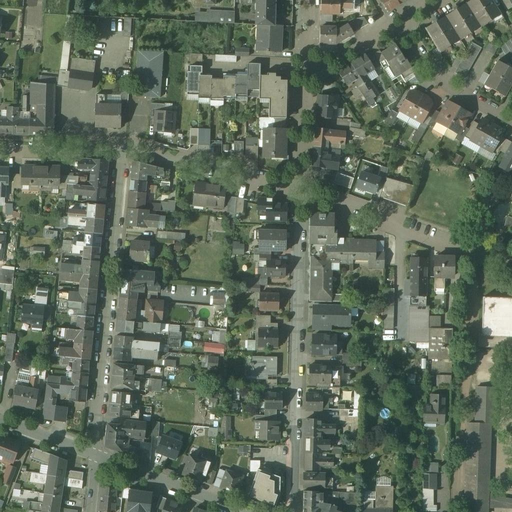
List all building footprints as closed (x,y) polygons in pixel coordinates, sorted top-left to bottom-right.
[(195,0),(204,0),(215,1),(216,1),(215,0),(255,0),(255,4),(254,4),(254,11),(255,11),(254,25),(261,26),(274,26),(275,0),(276,0),(275,0),(195,0)] [(339,0),(320,0),(320,15),(332,15),(339,15),(339,9),(339,0)] [(351,1),(339,0),(339,9),(351,10),(351,1)] [(401,3),(399,0),(380,0),(388,12),(401,3)] [(491,0),(472,0),(466,4),(480,27),(501,15),(491,0)] [(480,27),(466,4),(458,8),(457,7),(455,7),(453,8),(452,10),(453,12),(445,16),(460,40),(480,27)] [(234,11),(207,10),(206,13),(194,12),(193,22),(233,24),(234,11)] [(332,15),(320,15),(319,25),(331,23),(332,15)] [(438,21),(437,20),(435,19),(432,21),(431,23),(432,24),(425,29),(436,48),(438,51),(439,52),(460,40),(445,16),(438,21)] [(132,18),(119,18),(119,28),(125,28),(125,36),(133,36),(132,18)] [(363,18),(352,20),(352,23),(347,26),(352,34),(367,24),(363,18)] [(274,26),(261,26),(260,41),(257,41),(256,51),(267,52),(268,52),(280,53),(282,27),(274,26)] [(328,28),(319,28),(319,44),(335,44),(335,45),(340,42),(340,41),(352,34),(347,26),(339,31),(335,31),(335,30),(328,29),(328,28)] [(511,37),(499,45),(499,46),(505,55),(511,50),(511,37)] [(489,40),(483,50),(488,52),(494,43),(489,40)] [(481,49),(471,43),(468,48),(478,54),(481,49)] [(499,45),(494,43),(488,52),(493,55),(499,46),(499,45)] [(402,57),(394,45),(381,54),(385,61),(388,66),(395,77),(399,74),(409,69),(410,68),(403,56),(402,57)] [(438,51),(436,48),(431,51),(437,61),(442,57),(439,52),(438,51)] [(478,54),(468,48),(466,53),(475,59),(478,54)] [(248,49),(235,49),(235,56),(248,57),(248,49)] [(380,53),(379,51),(374,54),(380,64),(385,61),(381,54),(380,53)] [(475,59),(466,53),(463,58),(473,64),(475,59)] [(202,55),(191,54),(190,67),(202,67),(202,55)] [(378,95),(365,74),(373,69),(364,54),(350,63),(373,99),(378,95)] [(456,57),(452,66),(457,69),(457,68),(460,63),(462,59),(456,57)] [(96,61),(72,58),(71,70),(94,73),(96,61)] [(473,64),(463,58),(462,59),(460,63),(470,69),(473,64)] [(505,66),(497,61),(498,61),(497,61),(489,76),(483,85),(505,97),(511,84),(511,69),(510,69),(511,67),(511,65),(508,64),(506,64),(505,66)] [(373,99),(350,63),(337,71),(346,86),(354,81),(358,88),(351,92),(355,98),(361,94),(369,106),(375,102),(373,99)] [(470,69),(460,63),(457,68),(467,74),(470,69)] [(280,78),(275,78),(276,75),(267,75),(267,80),(260,79),(260,65),(248,64),(247,76),(236,76),(236,78),(224,77),(224,80),(212,79),(212,77),(200,77),(200,74),(202,74),(202,67),(190,67),(190,73),(188,73),(187,92),(199,93),(199,96),(211,96),(211,99),(223,99),(223,97),(235,97),(235,95),(247,95),(247,90),(259,91),(259,100),(270,100),(269,119),(274,119),(286,119),(287,82),(280,81),(280,78)] [(162,67),(137,65),(135,96),(160,98),(162,67)] [(467,74),(457,68),(457,69),(454,73),(464,79),(467,74)] [(409,69),(399,74),(402,80),(412,74),(409,69)] [(67,71),(60,70),(58,86),(64,87),(67,71)] [(94,73),(71,70),(68,87),(92,91),(94,73)] [(424,81),(418,71),(413,74),(419,84),(424,81)] [(489,76),(483,73),(478,83),(483,85),(489,76)] [(54,86),(30,83),(30,97),(30,105),(37,105),(37,104),(54,104),(54,86)] [(129,86),(121,86),(120,100),(128,101),(129,86)] [(399,96),(393,86),(388,89),(394,99),(399,96)] [(413,91),(409,93),(399,111),(410,117),(422,96),(413,91)] [(104,104),(105,95),(96,95),(96,127),(110,127),(110,128),(112,128),(112,127),(119,127),(119,128),(120,128),(121,104),(104,104)] [(326,97),(318,96),(316,116),(325,117),(325,118),(335,119),(336,108),(335,107),(336,96),(326,95),(326,97)] [(430,101),(422,96),(410,117),(421,123),(431,105),(430,101)] [(440,114),(436,123),(447,129),(459,108),(448,101),(440,114)] [(164,104),(152,103),(151,116),(156,116),(157,112),(164,112),(164,104)] [(54,104),(37,104),(37,105),(37,119),(29,119),(29,135),(53,136),(54,104)] [(470,114),(459,108),(447,129),(457,135),(458,136),(463,127),(470,114)] [(398,114),(391,110),(384,123),(391,127),(398,114)] [(435,111),(428,124),(434,128),(436,123),(440,114),(435,111)] [(164,112),(157,112),(156,116),(155,131),(173,132),(174,113),(164,112)] [(7,119),(0,118),(0,134),(12,135),(12,119),(7,119)] [(269,119),(259,118),(258,130),(264,130),(265,130),(274,130),(274,119),(269,119)] [(18,119),(12,119),(12,135),(29,135),(29,119),(18,119)] [(492,126),(481,120),(478,125),(469,140),(481,147),(492,126)] [(468,130),(464,137),(469,140),(478,125),(473,122),(468,130)] [(419,126),(411,140),(417,144),(425,130),(419,126)] [(492,126),(481,147),(492,153),(501,137),(503,133),(492,126)] [(463,127),(458,136),(457,135),(454,139),(461,143),(464,137),(468,130),(463,127)] [(365,131),(350,128),(348,135),(364,138),(365,131)] [(198,129),(190,129),(190,145),(197,145),(198,129)] [(329,130),(315,129),(313,147),(324,149),(327,149),(327,143),(340,144),(340,133),(328,132),(329,130)] [(274,130),(265,130),(264,130),(263,158),(285,158),(286,130),(274,130)] [(506,140),(501,137),(492,153),(497,156),(500,152),(506,140)] [(258,140),(246,139),(245,141),(245,156),(245,160),(257,161),(258,140)] [(506,140),(500,152),(505,154),(511,143),(506,140)] [(245,141),(236,141),(235,155),(245,156),(245,141)] [(511,142),(505,154),(498,168),(508,173),(507,174),(511,176),(511,142)] [(327,149),(324,149),(313,147),(311,166),(338,169),(338,150),(327,149)] [(104,161),(78,160),(78,165),(78,170),(91,171),(91,174),(107,176),(108,164),(104,161)] [(156,168),(135,163),(132,165),(130,180),(146,181),(146,176),(154,177),(155,177),(156,168)] [(416,167),(404,164),(402,170),(415,173),(416,167)] [(40,167),(22,167),(23,168),(23,175),(21,175),(21,185),(22,185),(30,185),(29,190),(40,191),(40,167)] [(59,168),(40,167),(40,191),(50,191),(50,186),(58,186),(59,186),(59,177),(59,176),(58,176),(58,169),(59,169),(59,168)] [(382,167),(378,177),(385,179),(388,169),(382,167)] [(8,169),(0,168),(0,198),(5,198),(6,186),(8,186),(8,169)] [(162,170),(156,168),(155,177),(154,177),(154,179),(161,179),(162,170)] [(170,171),(162,170),(161,179),(161,182),(169,183),(170,171)] [(337,173),(333,183),(350,189),(353,179),(337,173)] [(379,179),(361,173),(356,187),(374,194),(379,179)] [(107,176),(91,174),(90,183),(89,187),(106,189),(107,176)] [(21,175),(13,175),(13,189),(22,189),(22,185),(21,185),(21,175)] [(67,177),(59,177),(59,186),(58,186),(58,190),(66,191),(67,177)] [(86,180),(79,179),(78,186),(89,187),(90,183),(86,183),(86,180)] [(146,181),(130,180),(129,192),(144,193),(146,181)] [(414,191),(384,183),(379,197),(408,208),(414,191)] [(225,187),(195,184),(194,192),(197,193),(196,203),(203,204),(203,206),(223,209),(225,187)] [(89,187),(78,186),(77,194),(85,195),(85,192),(89,192),(89,187)] [(106,189),(89,187),(89,192),(88,201),(104,203),(106,189)] [(144,193),(129,192),(128,209),(148,211),(160,212),(160,205),(143,204),(144,193)] [(236,198),(228,197),(226,213),(235,214),(236,198)] [(272,199),(258,199),(257,210),(266,210),(266,221),(286,221),(286,204),(272,204),(272,199)] [(167,203),(160,203),(160,205),(160,212),(174,213),(174,201),(167,201),(167,203)] [(104,207),(88,205),(87,214),(87,219),(103,221),(104,207)] [(148,211),(128,209),(126,226),(146,228),(146,227),(157,227),(158,217),(147,216),(148,211)] [(334,215),(310,214),(309,239),(336,240),(336,239),(336,223),(333,223),(334,215)] [(103,221),(87,219),(86,224),(85,233),(101,235),(103,221)] [(58,238),(59,231),(46,230),(46,238),(58,238)] [(285,231),(260,231),(259,249),(259,251),(271,251),(285,251),(285,231)] [(181,234),(156,232),(155,239),(180,242),(181,234)] [(101,235),(85,233),(84,243),(84,247),(100,249),(101,235)] [(81,239),(74,239),(73,246),(84,247),(84,243),(80,243),(81,239)] [(336,240),(309,239),(309,255),(319,255),(319,256),(320,256),(325,256),(325,245),(336,245),(336,240)] [(353,241),(353,246),(352,257),(352,261),(374,262),(374,258),(375,258),(375,254),(375,242),(353,241)] [(149,244),(131,243),(129,261),(147,262),(149,244)] [(234,243),(234,254),(246,254),(246,243),(234,243)] [(336,245),(325,245),(325,256),(325,257),(352,257),(353,246),(336,245)] [(84,247),(73,246),(72,254),(79,255),(80,252),(83,252),(84,247)] [(100,249),(84,247),(83,252),(83,261),(98,263),(100,249)] [(384,254),(375,254),(375,258),(374,258),(374,262),(374,269),(383,269),(384,254)] [(320,256),(319,256),(319,255),(309,255),(309,257),(310,257),(309,295),(314,295),(331,295),(331,272),(330,270),(330,264),(325,264),(325,257),(325,256),(320,256)] [(453,258),(434,258),(434,274),(445,274),(452,274),(453,274),(453,258)] [(426,260),(410,259),(410,281),(405,281),(404,296),(410,296),(425,296),(426,260)] [(98,263),(83,261),(82,271),(81,275),(97,277),(98,263)] [(285,262),(266,262),(266,269),(266,277),(267,277),(284,277),(285,262)] [(78,267),(71,266),(70,272),(70,274),(81,275),(82,271),(78,270),(78,267)] [(14,271),(0,269),(0,276),(13,278),(14,271)] [(266,269),(257,269),(257,278),(256,279),(267,279),(267,277),(266,277),(266,269)] [(154,273),(122,270),(120,291),(144,293),(144,290),(159,292),(159,288),(156,284),(156,282),(153,282),(154,273)] [(70,274),(60,273),(59,277),(64,277),(63,282),(69,283),(70,274)] [(81,275),(70,274),(69,283),(76,283),(77,279),(81,280),(81,275)] [(445,274),(434,274),(434,284),(444,283),(444,280),(445,274)] [(97,277),(81,275),(81,280),(80,289),(96,291),(97,277)] [(13,278),(0,276),(0,284),(12,286),(13,278)] [(48,289),(36,288),(35,294),(33,297),(32,301),(34,304),(34,306),(44,308),(46,308),(48,289)] [(78,295),(68,294),(68,302),(78,303),(80,289),(79,289),(78,295)] [(96,291),(80,289),(78,303),(94,305),(96,291)] [(226,305),(226,289),(212,289),(212,305),(226,305)] [(67,294),(58,293),(57,301),(61,301),(67,302),(67,294)] [(278,294),(259,294),(259,311),(278,311),(278,294)] [(349,295),(331,295),(331,302),(331,303),(349,303),(349,295)] [(425,296),(410,296),(410,307),(425,307),(425,296)] [(511,299),(482,298),(482,334),(478,334),(478,336),(479,336),(478,347),(511,348),(511,299)] [(135,300),(119,299),(117,321),(133,322),(134,312),(135,300)] [(161,303),(145,301),(144,313),(134,312),(133,322),(160,324),(161,303)] [(78,303),(68,302),(67,310),(74,311),(74,307),(78,308),(78,303)] [(94,305),(78,303),(78,308),(77,317),(93,319),(94,305)] [(34,306),(22,305),(21,313),(21,314),(22,314),(21,323),(20,323),(32,325),(33,324),(41,325),(42,325),(42,319),(44,308),(34,306)] [(329,308),(313,308),(312,323),(324,323),(324,325),(339,326),(339,308),(339,307),(329,307),(329,308)] [(349,308),(339,308),(339,326),(349,326),(349,308)] [(452,328),(440,328),(440,317),(429,316),(428,328),(428,338),(428,359),(451,359),(452,328)] [(93,319),(77,317),(76,326),(76,331),(92,333),(93,319)] [(73,319),(65,319),(64,330),(76,331),(76,326),(72,326),(73,319)] [(133,322),(117,321),(116,333),(132,335),(133,330),(136,330),(136,331),(159,333),(160,324),(133,322)] [(270,324),(255,324),(255,342),(258,342),(258,351),(264,351),(264,348),(273,348),(277,348),(277,343),(277,330),(277,324),(270,324)] [(428,328),(420,328),(420,338),(428,338),(428,328)] [(64,330),(57,329),(56,338),(64,339),(64,330)] [(76,331),(64,330),(64,339),(71,340),(71,336),(75,336),(76,331)] [(92,333),(76,331),(75,336),(74,345),(90,347),(92,333)] [(181,333),(168,332),(167,339),(180,340),(181,333)] [(336,336),(313,335),(312,354),(335,354),(336,336)] [(131,337),(116,336),(114,348),(157,352),(158,344),(136,342),(135,343),(130,343),(131,337)] [(14,344),(7,343),(4,361),(12,362),(14,344)] [(90,347),(74,345),(73,355),(73,359),(89,360),(90,347)] [(157,352),(114,348),(113,360),(129,362),(130,357),(157,360),(157,352)] [(70,351),(63,350),(62,358),(73,359),(73,355),(69,355),(70,351)] [(217,369),(218,358),(209,357),(207,368),(217,369)] [(277,357),(252,357),(252,363),(249,363),(249,366),(251,366),(250,377),(262,377),(262,376),(267,376),(276,376),(277,357)] [(73,359),(62,358),(61,366),(68,367),(69,363),(72,364),(73,359)] [(89,360),(73,359),(72,364),(71,373),(88,374),(89,360)] [(134,366),(113,364),(112,375),(133,378),(134,374),(134,366)] [(340,366),(309,365),(309,382),(316,382),(330,383),(329,388),(340,388),(340,380),(349,381),(349,377),(349,374),(340,373),(341,370),(340,370),(340,366)] [(143,367),(134,366),(134,374),(142,374),(143,367)] [(46,370),(32,367),(30,377),(39,378),(39,379),(45,380),(46,370)] [(88,374),(71,373),(70,383),(70,387),(86,388),(88,374)] [(133,378),(112,375),(111,387),(132,390),(132,385),(133,381),(133,378)] [(39,378),(30,377),(28,389),(36,390),(39,379),(39,378)] [(60,379),(47,378),(46,384),(59,386),(60,379)] [(66,379),(60,378),(60,379),(59,386),(70,387),(70,383),(66,382),(66,379)] [(59,386),(46,384),(45,393),(55,394),(58,395),(59,386)] [(28,389),(16,386),(12,403),(33,408),(37,391),(36,390),(28,389)] [(70,387),(59,386),(58,395),(69,396),(70,387)] [(86,388),(70,387),(69,396),(68,402),(85,404),(86,388)] [(494,388),(476,387),(476,409),(493,410),(494,388)] [(132,394),(110,392),(109,404),(130,406),(131,402),(132,394)] [(55,394),(45,393),(44,407),(53,408),(53,407),(55,394)] [(282,393),(264,393),(264,402),(258,402),(257,409),(264,409),(276,409),(281,409),(282,393)] [(322,394),(306,393),(305,410),(321,411),(322,409),(322,402),(322,395),(322,394)] [(140,395),(132,394),(131,402),(139,403),(140,395)] [(444,395),(433,395),(432,406),(443,407),(444,395)] [(130,406),(109,404),(108,415),(129,417),(130,410),(130,406)] [(432,406),(424,406),(424,421),(443,422),(443,407),(432,406)] [(53,408),(44,407),(43,417),(65,420),(67,408),(53,407),(53,408)] [(475,423),(467,423),(465,504),(460,504),(460,511),(486,511),(487,500),(485,500),(481,499),(484,424),(494,424),(494,410),(493,410),(476,409),(475,423)] [(138,411),(130,410),(129,417),(138,418),(138,411)] [(359,417),(339,416),(339,424),(350,424),(350,439),(359,439),(359,417)] [(320,419),(305,419),(305,435),(319,436),(320,431),(320,425),(320,419)] [(145,424),(125,422),(125,426),(126,426),(125,437),(128,438),(143,439),(145,424)] [(255,422),(254,422),(254,431),(260,431),(260,439),(259,439),(259,440),(279,440),(279,422),(276,422),(255,422)] [(125,426),(107,424),(105,443),(107,443),(109,446),(108,447),(123,453),(124,446),(125,437),(126,426),(125,426)] [(19,443),(0,435),(0,455),(3,456),(5,460),(12,463),(19,443)] [(319,436),(305,435),(304,452),(319,453),(319,448),(319,441),(319,436)] [(181,443),(162,436),(156,452),(175,459),(181,443)] [(128,446),(124,446),(123,453),(130,455),(132,446),(128,445),(128,446)] [(141,449),(136,448),(135,457),(149,463),(150,451),(141,449)] [(272,452),(267,452),(267,453),(258,453),(258,468),(269,468),(269,475),(280,475),(280,453),(271,453),(272,452)] [(319,453),(304,452),(303,469),(318,470),(319,466),(319,458),(319,453)] [(66,461),(51,455),(50,463),(48,475),(63,478),(66,461)] [(210,463),(189,455),(182,474),(199,481),(201,474),(205,476),(210,463)] [(332,458),(319,458),(319,466),(332,466),(332,458)] [(31,463),(23,462),(19,471),(31,473),(48,475),(50,463),(48,463),(47,469),(30,467),(31,463)] [(8,466),(2,483),(10,485),(16,469),(8,466)] [(210,470),(205,483),(211,485),(215,472),(210,470)] [(226,470),(220,488),(236,495),(243,477),(226,470)] [(48,475),(31,473),(30,481),(47,483),(48,475)] [(324,474),(304,473),(303,486),(323,487),(324,478),(324,474)] [(63,478),(48,475),(47,483),(45,494),(60,496),(62,484),(63,478)] [(436,475),(423,475),(422,490),(433,490),(435,490),(436,475)] [(82,481),(63,478),(62,484),(81,487),(82,481)] [(117,487),(101,486),(98,511),(108,511),(114,511),(116,498),(117,487)] [(375,509),(363,509),(363,511),(382,511),(383,509),(391,509),(392,487),(376,486),(375,509)] [(319,490),(303,489),(302,511),(340,511),(335,510),(336,507),(330,504),(321,503),(321,499),(318,499),(319,490)] [(433,490),(422,490),(422,506),(432,506),(433,490)] [(60,496),(45,494),(44,505),(42,511),(57,511),(58,509),(60,496)] [(137,511),(139,500),(126,499),(124,511),(137,511)] [(179,511),(182,505),(166,499),(161,511),(179,511)] [(150,511),(152,502),(139,500),(137,511),(150,511)] [(42,511),(44,505),(30,503),(29,511),(37,511),(42,511)]
